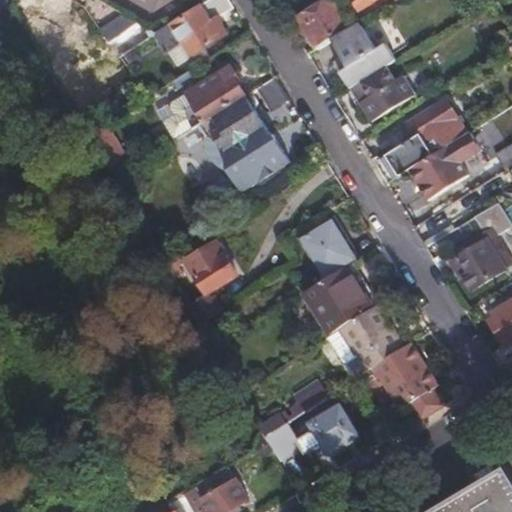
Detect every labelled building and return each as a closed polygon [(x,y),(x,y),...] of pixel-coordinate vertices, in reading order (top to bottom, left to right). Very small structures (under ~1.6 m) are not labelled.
[(69,16),(75,2),(71,0),(45,0),(43,6),(69,16)] [(141,0),(155,8),(160,0),(141,0)] [(233,9),(227,0),(210,0),(196,9),(155,34),(165,51),(174,66),(191,56),(205,47),(226,34),(221,26),(214,30),(210,23),(233,9)] [(190,0),(196,9),(210,0),(190,0)] [(331,0),(302,18),(320,49),(325,46),(358,25),(343,0),(331,0)] [(379,0),(361,0),(367,8),(379,0)] [(23,19),(37,43),(52,35),(38,10),(23,19)] [(117,34),(137,22),(131,18),(114,28),(117,34)] [(118,57),(155,34),(137,22),(117,34),(107,40),(114,50),(118,57)] [(334,78),(343,94),(351,90),(389,67),(399,61),(389,44),(379,50),(362,23),(358,25),(325,46),(335,63),(342,74),(334,78)] [(262,57),(249,36),(226,50),(248,84),(270,71),(262,57)] [(511,37),(502,43),(509,54),(511,52),(511,37)] [(191,56),(198,67),(212,59),(205,47),(191,56)] [(63,87),(81,118),(95,110),(91,104),(108,94),(107,90),(130,77),(118,57),(114,50),(95,61),(92,55),(82,61),(85,67),(71,75),(75,80),(63,87)] [(327,68),(334,78),(342,74),(335,63),(327,68)] [(389,67),(351,90),(372,124),(418,96),(406,76),(398,81),(389,67)] [(192,128),(240,99),(223,73),(172,104),(171,109),(175,116),(164,123),(173,139),(175,138),(192,128)] [(173,83),(178,91),(194,81),(189,73),(178,79),(173,83)] [(256,89),(270,113),(289,102),(289,101),(275,78),(256,89)] [(257,115),(246,95),(240,99),(192,128),(199,139),(198,143),(198,146),(198,148),(199,151),(200,153),(201,156),(201,158),(202,159),(205,162),(205,163),(207,165),(210,168),(212,170),(215,172),(219,175),(223,177),(226,178),(229,180),(232,183),(236,187),(240,193),(284,166),(268,139),(266,140),(252,118),(257,115)] [(380,171),(389,186),(410,174),(452,148),(470,138),(449,105),(406,131),(413,143),(376,165),(380,171)] [(169,106),(157,113),(164,123),(175,116),(171,109),(169,106)] [(90,133),(114,175),(131,165),(106,123),(92,132),(90,133)] [(483,154),(472,137),(470,138),(452,148),(410,174),(428,204),(470,180),(462,167),(476,159),(483,154)] [(511,151),(498,160),(506,174),(510,172),(511,170),(511,151)] [(511,224),(502,207),(478,221),(487,235),(463,249),(466,255),(457,260),(474,289),(507,270),(502,261),(510,256),(500,239),(511,231),(511,224)] [(305,240),(328,278),(358,259),(335,221),(305,240)] [(207,293),(236,276),(225,256),(222,250),(216,253),(212,246),(211,247),(188,261),(207,293)] [(166,260),(175,275),(184,270),(180,263),(184,261),(179,252),(166,260)] [(310,291),(333,330),(371,307),(347,269),(310,291)] [(190,301),(203,322),(227,308),(218,294),(206,301),(202,294),(190,301)] [(511,301),(495,312),(499,319),(493,323),(508,347),(511,344),(511,301)] [(377,307),(341,329),(368,371),(376,367),(404,349),(377,307)] [(404,349),(376,367),(402,411),(411,406),(421,423),(447,408),(437,390),(430,378),(434,376),(414,342),(404,349)] [(350,383),(359,378),(353,369),(338,380),(344,388),(350,383)] [(430,378),(437,390),(441,388),(434,376),(430,378)] [(298,402),(305,413),(309,410),(328,398),(322,388),(298,402)] [(333,406),(328,398),(309,410),(314,417),(311,420),(328,448),(356,431),(338,402),(333,406)] [(289,423),(267,437),(277,454),(300,440),(289,423)] [(239,511),(253,505),(231,467),(183,495),(192,511),(239,511)] [(434,511),(511,511),(511,478),(506,468),(434,511)]
